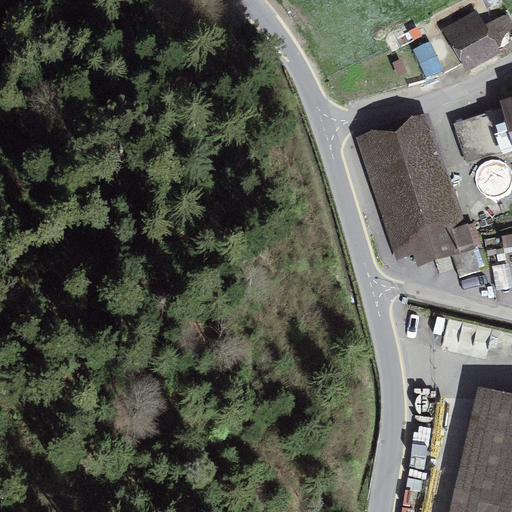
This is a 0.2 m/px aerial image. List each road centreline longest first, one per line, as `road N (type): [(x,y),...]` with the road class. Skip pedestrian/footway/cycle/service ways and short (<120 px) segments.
road 1 (tertiary): [(380,511),(391,388),(369,282)]
road 2 (residential): [(511,62),(433,100),(324,128)]
road 3 (tertiary): [(369,282),(324,128)]
road 4 (tertiary): [(324,128),(292,57),(250,0)]
road 5 (residential): [(369,282),(511,314)]
